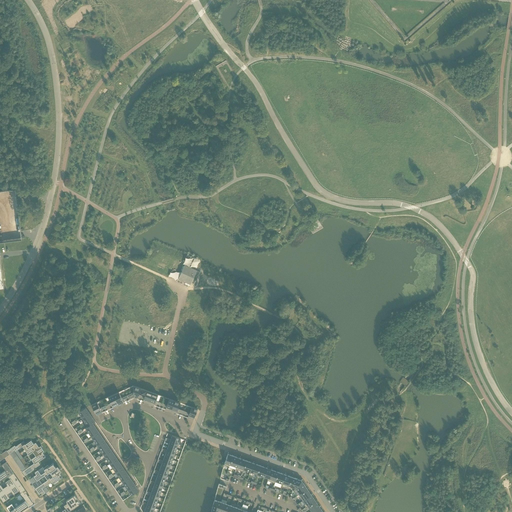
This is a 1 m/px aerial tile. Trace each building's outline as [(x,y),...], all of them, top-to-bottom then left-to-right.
[(0,243),(22,241),(16,190),(0,192),(0,243)] [(184,266),(179,277),(186,280),(185,282),(189,284),(190,284),(191,284),(196,271),(191,268),(191,269),(184,266)] [(138,397),(139,394),(140,392),(140,390),(141,389),(139,388),(135,386),(133,386),(133,390),(133,392),(132,393),(130,394),(131,396),(133,395),(133,398),(137,400),(138,397)] [(142,396),(141,398),(144,399),(143,402),(148,404),(151,396),(152,393),(147,391),(145,394),(144,397),(142,396)] [(125,399),(124,397),(121,398),(119,393),(119,392),(113,395),(114,396),(118,405),(124,403),(122,400),(125,399)] [(157,404),(158,402),(156,401),(156,398),(157,396),(158,395),(153,393),(152,393),(151,396),(148,404),(154,406),(155,403),(157,404)] [(108,404),(109,407),(112,405),(113,408),(118,405),(114,396),(113,395),(112,395),(108,397),(109,399),(111,403),(108,404)] [(175,401),(169,399),(167,405),(164,404),(163,406),(166,407),(165,410),(171,412),(173,405),(175,401)] [(178,409),(180,403),(175,401),(173,405),(171,412),(176,414),(177,411),(180,412),(181,410),(178,409)] [(101,410),(104,409),(102,407),(100,408),(98,404),(97,402),(92,405),(92,407),(93,407),(96,416),(102,413),(101,410)] [(193,420),(197,409),(191,407),(189,413),(186,412),(185,414),(188,415),(187,418),(193,420)] [(81,417),(89,413),(89,412),(88,411),(86,408),(85,408),(77,411),(81,416),(81,417)] [(85,422),(89,419),(92,417),(91,416),(89,412),(89,413),(81,417),(84,421),(85,422)] [(89,419),(85,422),(87,426),(88,426),(93,423),(92,423),(95,421),(92,417),(89,419)] [(87,426),(85,428),(88,432),(95,427),(93,423),(88,426),(87,426)] [(91,437),(99,432),(95,427),(88,432),(91,437)] [(94,441),(102,436),(99,432),(91,437),(94,441)] [(176,443),(178,444),(180,438),(178,437),(172,435),(171,437),(170,439),(170,441),(176,443)] [(97,446),(105,441),(102,436),(94,441),(97,446)] [(15,445),(7,451),(9,454),(14,450),(15,451),(17,450),(23,446),(25,450),(34,443),(31,439),(25,443),(24,441),(15,446),(15,445)] [(100,450),(101,450),(108,445),(105,441),(97,446),(100,450)] [(178,444),(176,443),(170,441),(169,442),(168,446),(174,448),(176,449),(178,444)] [(34,443),(25,450),(28,454),(39,447),(36,442),(34,443)] [(28,455),(27,455),(30,460),(31,459),(42,452),(44,451),(40,445),(39,447),(28,454),(28,455)] [(103,455),(104,454),(111,450),(108,446),(108,445),(101,450),(100,450),(103,455)] [(176,449),(174,448),(168,446),(167,448),(166,450),(166,451),(173,454),(174,454),(176,449)] [(106,459),(107,459),(114,454),(111,451),(111,450),(104,454),(103,455),(106,459)] [(174,454),(173,454),(166,451),(165,453),(165,454),(164,457),(171,459),(172,460),(174,454)] [(27,468),(22,471),(25,475),(34,469),(33,468),(35,467),(40,464),(38,461),(45,456),(42,452),(31,459),(34,463),(27,468)] [(110,464),(110,463),(117,458),(115,455),(114,454),(107,459),(106,459),(110,464)] [(228,454),(224,465),(229,467),(230,464),(233,456),(228,454)] [(230,464),(236,467),(237,467),(240,458),(233,456),(230,464)] [(172,460),(171,459),(164,457),(163,459),(163,461),(162,462),(169,465),(170,465),(172,460)] [(113,468),(120,463),(118,460),(117,458),(110,463),(110,464),(113,468)] [(236,467),(235,469),(236,469),(242,471),(243,471),(244,469),(243,469),(246,460),(240,458),(237,467),(236,467)] [(246,460),(243,469),(244,469),(250,472),(253,463),(246,460)] [(170,465),(169,465),(162,462),(162,463),(161,465),(160,467),(168,470),(168,471),(170,465)] [(36,475),(33,477),(37,481),(44,476),(56,468),(56,467),(53,463),(49,466),(48,465),(43,468),(45,472),(41,475),(38,470),(35,473),(36,475)] [(116,472),(121,468),(122,468),(123,467),(121,465),(120,463),(113,468),(116,472)] [(250,472),(257,474),(260,466),(260,465),(253,463),(250,472)] [(260,466),(257,474),(264,477),(267,468),(260,465),(260,466)] [(56,468),(44,476),(47,480),(59,472),(59,473),(61,471),(58,466),(56,467),(56,468)] [(9,467),(0,473),(0,480),(7,476),(8,477),(14,473),(9,467)] [(119,476),(125,473),(126,472),(124,470),(123,467),(122,468),(121,468),(116,472),(119,477),(119,476)] [(160,473),(166,476),(167,476),(168,471),(168,470),(160,467),(159,470),(159,472),(158,473),(160,473)] [(278,472),(271,469),(268,478),(267,480),(274,483),(275,481),(278,472)] [(40,485),(35,489),(40,496),(45,493),(42,488),(52,482),(54,485),(59,482),(58,480),(62,477),(59,473),(59,472),(47,480),(40,485)] [(126,472),(125,473),(119,476),(119,477),(122,481),(123,481),(129,476),(128,474),(126,472)] [(275,482),(274,485),(280,488),(281,484),(282,484),(282,483),(285,474),(278,472),(275,482)] [(166,476),(160,473),(158,473),(158,474),(157,476),(156,478),(164,481),(165,481),(167,476),(166,476)] [(285,474),(282,483),(288,486),(289,486),(292,477),(285,475),(285,474)] [(126,485),(132,481),(131,479),(129,476),(123,481),(122,481),(125,486),(126,485)] [(288,488),(291,489),(291,487),(295,488),(301,481),(301,480),(292,477),(289,486),(288,486),(288,488)] [(0,494),(19,482),(17,478),(12,481),(11,478),(5,482),(7,486),(3,488),(0,485),(0,494)] [(165,481),(164,481),(156,478),(155,481),(155,482),(154,484),(163,487),(164,484),(165,481)] [(301,481),(295,488),(299,494),(298,494),(298,495),(299,494),(307,489),(301,480),(301,481)] [(129,490),(135,485),(134,484),(132,481),(126,485),(125,486),(128,490),(129,490)] [(0,497),(3,502),(9,498),(7,494),(11,491),(13,495),(19,491),(17,488),(22,485),(19,482),(0,494),(0,497)] [(163,487),(154,484),(154,485),(153,487),(152,489),(161,492),(161,490),(163,487)] [(135,485),(129,490),(128,490),(131,495),(138,490),(138,489),(135,485)] [(151,494),(150,494),(151,494),(159,497),(159,495),(161,492),(152,489),(152,490),(152,491),(151,493),(151,494)] [(298,495),(302,501),(304,500),(311,495),(307,489),(299,494),(298,495)] [(157,501),(159,497),(151,494),(150,494),(150,496),(148,500),(149,500),(157,503),(157,501)] [(69,506),(66,509),(62,511),(68,511),(79,505),(78,504),(80,502),(75,495),(66,500),(67,501),(66,502),(69,506)] [(302,501),(303,501),(304,500),(306,503),(304,505),(306,507),(308,506),(315,501),(311,495),(304,500),(302,501)] [(147,504),(147,505),(146,505),(147,505),(155,508),(155,506),(157,503),(149,500),(148,500),(148,502),(147,504)] [(214,500),(211,511),(218,511),(219,511),(217,510),(221,502),(214,500)] [(7,507),(9,511),(20,511),(29,506),(25,501),(16,508),(15,507),(14,508),(11,504),(7,507)] [(306,507),(308,506),(312,511),(319,507),(315,501),(308,506),(306,507)] [(222,511),(226,504),(221,502),(217,510),(219,511),(221,511),(222,511)]
